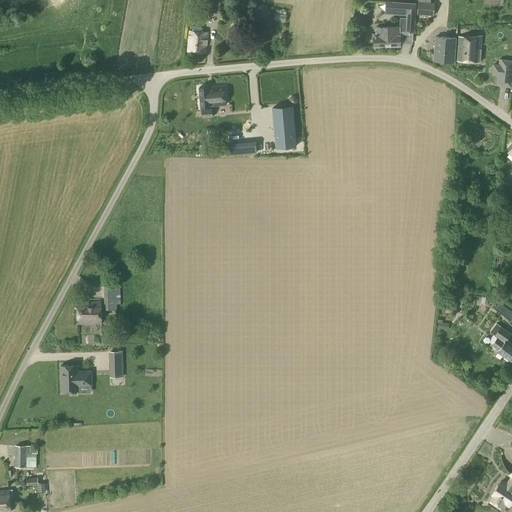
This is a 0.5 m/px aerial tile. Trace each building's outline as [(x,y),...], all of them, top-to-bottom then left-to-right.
[(214,0),(214,12),(223,13),(224,0),(214,0)] [(418,0),(418,13),(435,14),(435,3),(431,3),(431,0),(418,0)] [(374,46),(400,46),(400,32),(405,31),(405,32),(413,32),(415,5),(415,3),(387,1),(386,13),(406,15),(405,17),(400,17),(400,25),(377,25),(377,27),(375,27),(375,34),(374,34),(374,46)] [(188,52),(205,53),(207,33),(189,31),(188,52)] [(481,36),(458,37),(457,61),(480,62),(481,36)] [(433,61),(454,63),(455,39),(435,37),(433,61)] [(511,73),(511,60),(499,59),(496,86),(501,86),(501,84),(506,85),(506,87),(510,88),(511,73)] [(253,103),(264,103),(263,79),(252,79),(253,103)] [(199,87),(201,108),(210,107),(210,106),(226,105),(224,86),(208,87),(199,87)] [(272,108),(276,148),(296,146),(292,106),(272,108)] [(201,111),(201,118),(212,117),(212,110),(201,111)] [(104,288),(104,309),(114,309),(113,288),(104,288)] [(492,305),(501,312),(505,307),(496,299),(492,305)] [(77,301),(77,324),(102,323),(101,301),(77,301)] [(492,344),(498,349),(497,351),(510,361),(511,357),(511,343),(506,339),(511,333),(502,326),(495,335),(497,337),(492,344)] [(123,376),(122,364),(110,364),(111,377),(123,376)] [(91,385),(90,371),(81,372),(77,372),(77,365),(60,366),(61,391),(78,391),(78,385),(91,385)] [(15,467),(26,467),(26,446),(15,446),(15,467)] [(490,500),(498,506),(502,501),(509,505),(511,500),(511,471),(509,475),(511,477),(506,485),(501,481),(498,484),(496,485),(494,489),(494,491),(492,494),(493,495),(490,500)] [(0,490),(0,511),(10,511),(8,490),(0,490)]
